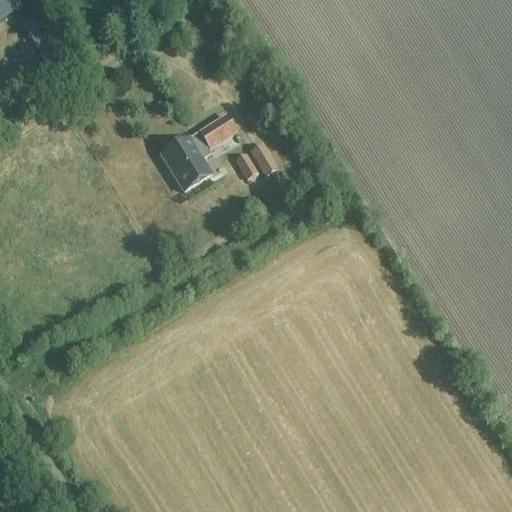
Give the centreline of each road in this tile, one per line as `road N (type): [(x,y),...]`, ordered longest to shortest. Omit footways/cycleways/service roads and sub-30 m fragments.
road 1 (track): [(0,133),(134,52),(163,55),(200,76),(230,109)]
road 2 (unclassified): [(73,511),(0,398)]
